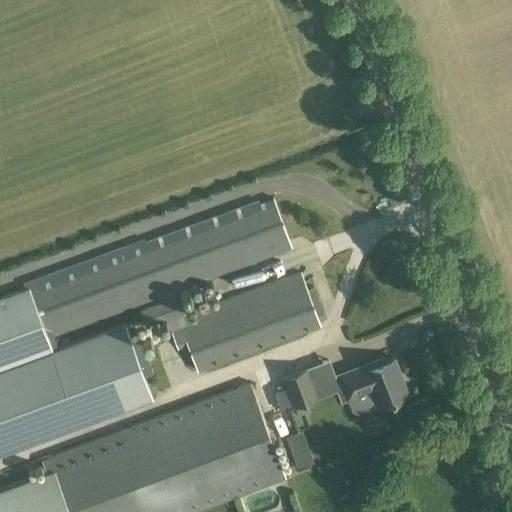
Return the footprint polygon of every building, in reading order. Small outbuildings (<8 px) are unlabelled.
[(254,204),(35,285),(54,335),(158,297),(160,303),(141,310),(147,325),(166,318),(178,347),(186,344),(197,370),(301,332),(320,325),(300,272),(282,279),(184,315),(175,290),(273,254),(291,247),(273,197),(254,204)] [(35,285),(0,298),(0,367),(58,346),(54,335),(35,285)] [(0,367),(0,456),(153,399),(124,322),(58,346),(0,367)] [(383,357),(338,374),(347,398),(348,397),(353,409),(358,411),(379,403),(379,404),(408,394),(394,357),(385,361),(383,357)] [(305,365),(282,374),(292,405),(316,397),(305,365)] [(45,471),(0,487),(0,511),(189,511),(286,476),(250,381),(41,459),(45,471)]
